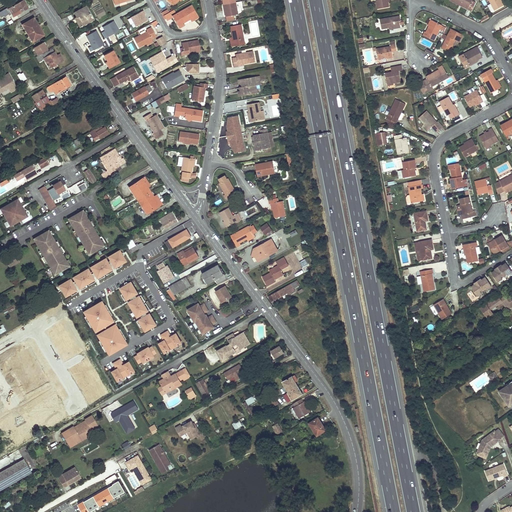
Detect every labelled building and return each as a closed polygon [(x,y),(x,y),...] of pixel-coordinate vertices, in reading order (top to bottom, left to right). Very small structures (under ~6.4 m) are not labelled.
[(28,8),(24,0),(8,9),(11,14),(12,13),(14,16),(20,12),(19,9),(22,8),(24,10),(28,8)] [(222,0),(225,17),(237,15),(233,0),(222,0)] [(376,0),(378,9),(389,7),(388,2),(387,0),(376,0)] [(473,0),(450,0),(460,5),(461,3),(469,8),(468,9),(472,11),(476,3),(473,1),(473,0)] [(489,0),(495,10),(504,5),(501,0),(489,0)] [(88,11),(86,5),(74,12),(76,17),(79,20),(76,22),(79,27),(89,22),(84,13),(88,11)] [(197,15),(192,5),(173,15),(180,27),(184,25),(183,22),(190,18),(197,15)] [(8,14),(5,9),(0,11),(0,16),(1,18),(3,16),(3,17),(8,14)] [(93,20),(88,11),(84,13),(89,22),(93,20)] [(144,17),(143,15),(127,24),(129,26),(144,17)] [(401,21),(400,16),(380,20),(382,29),(389,28),(397,27),(397,28),(401,28),(400,21),(401,21)] [(511,16),(495,22),(497,29),(511,24),(511,16)] [(38,25),(34,18),(23,25),(33,42),(39,38),(38,36),(41,34),(36,26),(38,25)] [(251,33),(247,34),(248,39),(261,36),(257,20),(248,22),(251,33)] [(442,25),(433,20),(430,26),(427,32),(425,31),(423,35),(434,40),(442,25)] [(244,45),(240,25),(229,26),(233,47),(244,45)] [(81,30),(83,34),(90,30),(88,26),(81,30)] [(120,35),(116,27),(111,30),(112,31),(105,35),(109,41),(120,35)] [(156,36),(151,27),(146,30),(147,31),(134,38),(139,47),(146,44),(152,40),(151,39),(156,36)] [(86,35),(91,45),(88,47),(90,52),(105,44),(97,29),(86,35)] [(463,35),(451,29),(441,48),(446,50),(452,48),(454,43),(453,42),(454,39),(456,40),(460,42),(463,35)] [(156,38),(160,45),(167,41),(162,34),(156,38)] [(183,52),(199,50),(197,40),(182,43),(182,47),(183,52)] [(131,52),(136,50),(131,41),(126,43),(131,52)] [(48,49),(44,42),(34,48),(38,55),(48,49)] [(376,47),(373,48),(374,51),(377,51),(378,60),(387,58),(393,57),(392,52),(397,51),(396,43),(391,44),(391,46),(376,49),(376,47)] [(477,60),(482,57),(477,47),(463,54),(470,66),(476,63),(475,61),(477,60)] [(56,56),(52,48),(36,57),(39,62),(44,59),(49,68),(53,65),(56,64),(63,60),(60,54),(56,56)] [(111,67),(120,62),(113,50),(104,55),(107,61),(111,67)] [(175,63),(172,57),(166,60),(162,52),(153,57),(155,61),(152,63),(157,73),(175,63)] [(243,64),(254,62),(253,52),(235,55),(235,58),(231,59),(233,68),(237,67),(237,65),(243,64)] [(428,79),(424,81),(428,88),(423,90),(425,94),(434,89),(432,86),(445,79),(450,77),(443,65),(439,68),(440,69),(440,71),(433,75),(432,73),(427,77),(428,79)] [(22,72),(19,66),(14,69),(17,75),(22,72)] [(133,66),(115,76),(119,83),(127,79),(130,78),(131,79),(132,81),(139,77),(133,66)] [(400,71),(403,70),(402,66),(391,68),(392,72),(385,73),(387,85),(401,82),(400,71)] [(161,77),(166,89),(185,80),(180,68),(161,77)] [(481,74),(491,94),(502,88),(501,87),(500,88),(496,81),(492,73),(493,72),(491,69),(481,74)] [(22,72),(17,75),(21,82),(26,79),(22,72)] [(0,90),(1,93),(15,84),(8,73),(0,78),(0,90)] [(17,75),(12,77),(16,84),(21,82),(17,75)] [(115,76),(110,78),(114,86),(119,83),(115,76)] [(70,85),(66,77),(47,88),(50,92),(53,90),(55,94),(70,85)] [(254,77),(241,79),(242,84),(242,87),(240,88),(241,91),(241,96),(254,93),(253,85),(256,85),(254,77)] [(428,88),(424,81),(419,84),(423,90),(428,88)] [(187,83),(177,87),(179,92),(189,88),(187,83)] [(192,100),(203,102),(205,88),(208,88),(208,84),(200,83),(200,87),(194,86),(192,100)] [(152,90),(149,84),(140,90),(139,89),(131,94),(135,101),(149,93),(148,92),(152,90)] [(32,96),(41,112),(58,102),(56,98),(53,100),(52,99),(49,100),(43,89),(32,96)] [(479,103),(483,101),(477,90),(464,96),(469,106),(473,104),(478,101),(479,103)] [(13,102),(22,97),(19,93),(11,98),(13,102)] [(453,105),(449,97),(440,101),(447,116),(449,115),(451,119),(460,114),(458,110),(456,111),(453,105)] [(406,104),(397,99),(387,118),(397,123),(406,104)] [(259,103),(248,105),(249,113),(250,113),(252,122),(262,120),(260,111),(259,103)] [(201,122),(203,111),(181,108),(180,115),(185,116),(185,118),(193,119),(192,120),(201,122)] [(436,122),(427,111),(419,118),(424,124),(429,130),(432,127),(435,130),(441,125),(437,121),(436,122)] [(164,135),(161,130),(165,127),(157,114),(153,116),(151,113),(143,117),(145,121),(147,120),(155,133),(154,134),(157,140),(164,135)] [(244,151),(239,114),(225,116),(230,152),(244,151)] [(501,125),(506,135),(510,133),(509,131),(509,130),(511,128),(511,120),(510,122),(509,121),(501,125)] [(98,127),(90,132),(95,140),(102,136),(105,135),(106,135),(109,133),(105,127),(103,128),(102,127),(99,129),(98,127)] [(490,146),(500,141),(493,128),(489,130),(490,131),(487,132),(485,134),(480,137),(486,148),(490,146)] [(271,152),(267,129),(260,131),(261,134),(254,135),(254,136),(255,142),(253,143),(254,151),(264,149),(264,153),(271,152)] [(190,143),(197,145),(199,135),(180,132),(178,142),(183,142),(190,143)] [(385,132),(375,133),(378,145),(387,144),(385,132)] [(409,152),(407,138),(403,138),(402,134),(394,136),(398,154),(409,152)] [(79,138),(71,143),(73,147),(82,143),(79,138)] [(464,156),(478,149),(473,139),(469,141),(470,143),(465,146),(460,148),(464,156)] [(118,163),(115,158),(119,156),(115,149),(101,157),(109,170),(111,175),(116,172),(114,169),(118,166),(117,163),(118,163)] [(40,168),(49,165),(46,157),(38,160),(40,168)] [(194,159),(184,157),(183,158),(179,157),(178,166),(182,166),(181,172),(182,172),(182,177),(191,179),(193,167),(194,159)] [(416,168),(415,160),(403,162),(404,170),(403,170),(404,177),(416,175),(414,168),(416,168)] [(275,168),(273,161),(255,165),(257,176),(268,173),(268,170),(275,168)] [(37,173),(32,165),(14,175),(17,181),(25,176),(27,180),(37,173)] [(468,186),(467,180),(463,181),(460,167),(450,169),(452,176),(453,176),(454,178),(452,179),(451,179),(452,189),(464,186),(468,186)] [(129,177),(131,173),(128,171),(128,170),(124,168),(122,173),(129,177)] [(111,175),(109,170),(102,174),(105,179),(111,175)] [(511,171),(511,172),(511,174),(511,175),(500,182),(505,192),(506,194),(511,190),(511,171)] [(96,181),(90,172),(86,175),(91,183),(96,181)] [(65,183),(61,177),(59,179),(60,181),(53,185),(53,187),(47,190),(53,200),(59,196),(58,194),(62,192),(61,191),(64,189),(62,185),(65,183)] [(150,185),(145,177),(129,188),(138,201),(151,192),(147,187),(150,185)] [(230,192),(235,190),(228,179),(219,183),(226,194),(224,195),(226,199),(232,195),(230,192)] [(490,182),(486,183),(485,180),(475,182),(477,194),(488,192),(489,195),(493,194),(490,182)] [(505,192),(500,182),(495,185),(498,195),(505,192)] [(87,188),(84,183),(78,186),(81,191),(87,188)] [(422,184),(409,187),(410,195),(408,195),(404,198),(405,204),(425,201),(424,196),(422,196),(422,194),(421,189),(423,188),(422,184)] [(44,186),(38,189),(50,210),(56,207),(53,200),(47,190),(44,186)] [(154,197),(151,192),(138,201),(147,213),(162,203),(157,195),(154,197)] [(471,212),(472,211),(469,196),(459,198),(461,205),(463,214),(461,214),(462,219),(472,216),(471,212)] [(286,216),(283,201),(279,202),(278,198),(269,200),(270,204),(272,203),(273,210),(275,218),(286,216)] [(17,199),(0,209),(10,226),(27,216),(17,199)] [(236,214),(233,216),(228,207),(219,212),(224,221),(227,227),(235,222),(236,223),(240,221),(236,214)] [(83,210),(68,219),(89,254),(103,246),(83,210)] [(426,211),(414,213),(417,231),(427,229),(425,220),(428,220),(426,211)] [(177,221),(172,212),(159,219),(165,228),(177,221)] [(269,231),(266,224),(258,228),(262,234),(269,231)] [(252,233),(256,231),(253,226),(251,227),(250,226),(248,227),(247,226),(230,236),(236,247),(240,245),(239,243),(246,239),(253,235),(252,233)] [(187,228),(169,238),(174,247),(192,236),(187,228)] [(48,230),(34,239),(54,274),(69,266),(48,230)] [(509,248),(502,236),(495,240),(496,241),(489,245),(493,253),(501,249),(503,252),(509,248)] [(275,251),(275,252),(278,251),(272,239),(268,241),(269,244),(271,244),(275,251)] [(431,239),(419,241),(414,242),(415,251),(421,250),(421,252),(422,259),(432,258),(430,249),(433,249),(431,239)] [(268,255),(275,251),(272,246),(270,247),(268,245),(269,244),(268,241),(262,244),(263,246),(258,248),(258,247),(254,248),(253,252),(256,254),(256,256),(257,258),(259,261),(269,256),(268,255)] [(478,261),(475,247),(472,247),(471,243),(462,244),(463,249),(465,249),(466,255),(467,263),(478,261)] [(183,251),(183,250),(177,253),(184,265),(190,262),(189,260),(198,255),(192,245),(183,251)] [(107,255),(114,269),(127,262),(120,248),(107,255)] [(15,254),(5,260),(9,267),(19,261),(15,254)] [(89,266),(97,278),(113,269),(105,256),(89,266)] [(280,270),(288,266),(284,258),(276,262),(278,265),(269,270),(271,273),(262,278),(267,286),(275,282),(275,280),(283,275),(280,270)] [(302,267),(308,264),(305,259),(299,261),(302,267)] [(157,271),(164,283),(175,277),(168,265),(166,267),(163,262),(156,266),(158,271),(157,271)] [(497,269),(493,272),(499,281),(504,278),(503,277),(508,273),(509,274),(511,271),(511,269),(507,262),(503,265),(502,263),(496,267),(497,269)] [(227,279),(218,265),(201,274),(207,284),(215,280),(217,285),(227,279)] [(72,274),(78,288),(95,281),(89,267),(72,274)] [(431,273),(432,273),(431,269),(423,270),(423,274),(420,275),(423,291),(434,289),(432,281),(431,281),(431,279),(432,278),(431,273)] [(476,284),(472,286),(478,295),(483,292),(482,291),(487,288),(488,289),(493,285),(487,276),(482,279),(481,278),(475,282),(476,284)] [(191,285),(186,277),(168,286),(174,295),(191,285)] [(59,283),(63,296),(77,291),(72,278),(59,283)] [(119,287),(126,300),(139,293),(132,280),(119,287)] [(295,292),(294,289),(300,285),(297,280),(268,296),(271,302),(287,293),(289,296),(295,292)] [(231,297),(225,286),(215,292),(221,302),(231,297)] [(453,305),(460,304),(457,291),(450,292),(453,305)] [(140,294),(128,301),(137,317),(150,310),(140,294)] [(487,305),(481,308),(487,317),(492,313),(490,310),(502,302),(505,305),(508,309),(511,307),(511,306),(511,300),(511,299),(508,302),(505,297),(501,300),(498,297),(494,300),(493,299),(486,304),(487,305)] [(445,298),(435,304),(444,318),(453,313),(445,298)] [(107,355),(127,344),(103,299),(83,310),(107,355)] [(195,307),(188,311),(195,323),(196,323),(203,335),(211,331),(209,328),(216,324),(212,317),(205,321),(203,318),(202,319),(201,317),(208,312),(204,306),(197,310),(195,307)] [(145,331),(158,324),(151,312),(138,319),(145,331)] [(62,321),(17,346),(34,374),(78,349),(62,321)] [(158,342),(164,353),(183,343),(177,331),(171,334),(168,329),(160,334),(163,340),(158,342)] [(243,333),(239,334),(245,344),(246,345),(249,344),(243,333)] [(245,344),(239,334),(234,338),(231,339),(232,340),(229,342),(229,344),(217,351),(222,359),(224,359),(225,360),(228,358),(227,357),(231,354),(230,352),(234,350),(238,348),(245,344)] [(279,345),(270,351),(274,358),(283,352),(279,345)] [(34,374),(17,346),(0,356),(0,393),(28,377),(34,374)] [(150,347),(133,352),(137,363),(154,358),(150,347)] [(217,350),(206,352),(208,363),(219,362),(217,350)] [(116,382),(135,371),(129,359),(123,363),(120,357),(111,362),(115,368),(110,371),(116,382)] [(241,362),(225,371),(229,378),(236,374),(238,378),(245,374),(243,370),(245,369),(241,362)] [(193,374),(188,366),(171,376),(170,375),(164,378),(165,380),(160,382),(162,386),(166,393),(171,390),(170,388),(180,382),(193,374)] [(494,373),(489,377),(492,382),(498,379),(494,373)] [(0,393),(0,401),(32,383),(28,377),(0,393)] [(204,377),(197,381),(200,386),(207,382),(204,377)] [(295,382),(291,377),(282,382),(288,393),(297,388),(298,387),(296,382),(295,382)] [(510,384),(499,392),(508,404),(511,401),(511,381),(510,383),(510,384)] [(207,382),(200,386),(203,391),(210,386),(207,382)] [(60,389),(57,383),(46,389),(49,396),(60,389)] [(212,391),(210,386),(203,391),(205,395),(212,391)] [(299,391),(297,388),(288,393),(292,400),(302,394),(300,390),(299,391)] [(292,400),(288,393),(284,395),(288,403),(292,400)] [(248,405),(255,401),(252,395),(245,400),(248,405)] [(276,399),(274,395),(267,399),(270,403),(276,399)] [(279,404),(276,399),(270,403),(267,405),(269,409),(279,404)] [(311,412),(305,401),(304,402),(302,399),(293,404),(294,407),(293,408),(299,419),(311,412)] [(113,413),(118,421),(121,419),(126,428),(130,429),(133,427),(134,423),(129,415),(138,409),(133,401),(124,407),(125,408),(123,409),(122,408),(113,413)] [(245,410),(249,415),(251,419),(254,417),(252,413),(248,408),(245,410)] [(17,431),(8,413),(6,415),(16,432),(17,431)] [(16,432),(6,415),(0,418),(0,432),(4,439),(7,437),(12,446),(23,440),(17,431),(16,432)] [(99,424),(94,415),(86,419),(88,422),(76,428),(75,426),(75,425),(63,432),(71,447),(95,433),(92,428),(99,424)] [(88,422),(86,419),(75,426),(76,428),(88,422)] [(208,436),(204,430),(200,432),(198,429),(193,419),(178,427),(177,425),(172,428),(177,437),(184,433),(188,440),(198,435),(200,437),(202,436),(204,439),(208,436)] [(232,424),(234,429),(242,426),(240,420),(232,424)] [(326,430),(321,422),(317,424),(314,420),(309,423),(317,436),(326,430)] [(271,425),(276,434),(282,431),(278,422),(271,425)] [(137,428),(134,423),(133,427),(130,429),(126,428),(129,432),(137,428)] [(482,440),(478,451),(486,454),(489,446),(490,446),(491,447),(501,439),(495,430),(482,440)] [(12,446),(7,437),(4,439),(9,448),(12,446)] [(152,448),(158,460),(160,459),(155,451),(164,446),(162,443),(152,448)] [(165,472),(172,468),(170,464),(173,462),(164,446),(155,451),(160,459),(158,460),(165,472)] [(486,458),(491,447),(490,446),(489,446),(486,454),(478,451),(476,454),(486,458)] [(141,454),(129,461),(133,468),(135,466),(136,466),(144,479),(152,474),(141,454)] [(0,490),(31,472),(24,459),(0,472),(0,490)] [(504,464),(485,471),(489,481),(495,478),(496,476),(498,477),(503,475),(504,476),(508,475),(504,464)] [(154,478),(152,474),(144,479),(136,466),(135,466),(145,484),(154,478)] [(76,467),(59,477),(64,486),(81,476),(76,467)]
